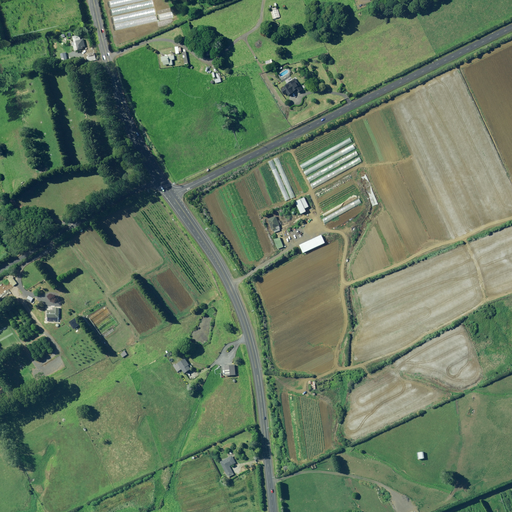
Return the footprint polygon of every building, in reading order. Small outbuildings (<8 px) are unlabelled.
[(11,276),(7,279),(13,286),(17,283),(11,276)] [(47,307),(47,318),(59,318),(59,308),(47,307)] [(185,358),(173,366),(178,372),(181,370),(184,374),(192,368),(185,358)] [(235,365),(224,366),(225,376),(236,376),(235,365)] [(231,456),(219,462),(228,478),(234,474),(229,466),(235,463),(231,456)]
